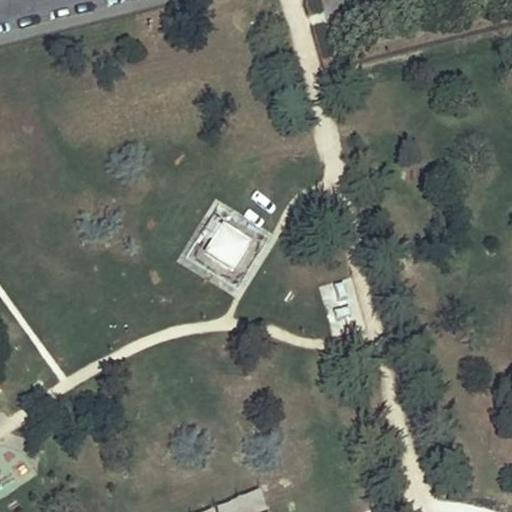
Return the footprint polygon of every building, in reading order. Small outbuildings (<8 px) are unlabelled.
[(0,198),(54,184),(31,93),(2,100),(0,92),(0,198)] [(204,255),(233,273),(251,244),(223,226),(204,255)] [(343,286),(334,288),(338,302),(347,300),(343,286)] [(0,342),(3,346),(20,333),(0,305),(0,342)] [(348,310),(334,314),(336,322),(350,318),(348,310)] [(158,367),(140,373),(154,412),(171,406),(158,367)]
